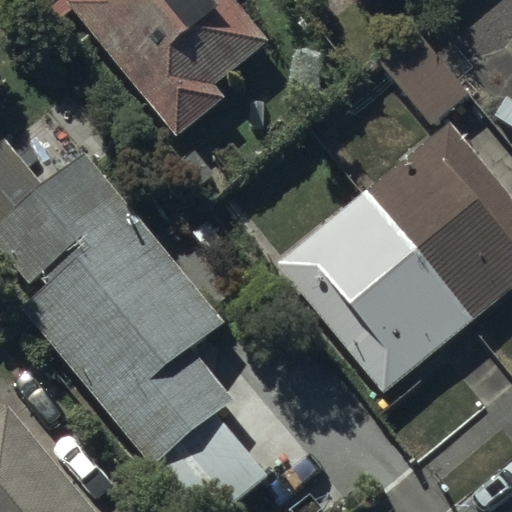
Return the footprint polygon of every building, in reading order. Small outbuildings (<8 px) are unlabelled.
[(33,0),(55,27),(73,14),(177,143),(226,105),(215,91),(270,48),(232,0),(33,0)] [(419,34),(379,66),(432,130),(471,98),(419,34)] [(511,199),(452,125),(322,231),(318,227),(275,262),(277,265),(386,398),(511,293),(511,199)] [(7,144),(0,149),(0,253),(37,299),(21,312),(181,511),(228,511),(268,480),(218,419),(236,404),(195,353),(226,328),(72,137),(29,171),(7,144)] [(0,511),(93,511),(10,409),(0,416),(0,511)]
